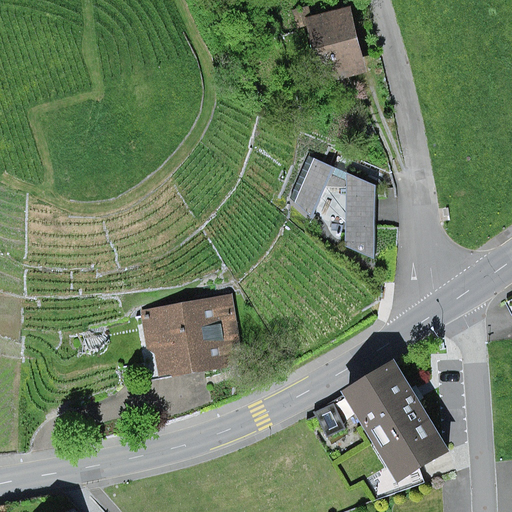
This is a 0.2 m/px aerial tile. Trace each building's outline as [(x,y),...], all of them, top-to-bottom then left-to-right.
[(351,13),(311,23),(326,82),(366,72),(351,13)] [(312,158),(294,198),(315,214),(328,186),(348,186),(346,246),(375,259),(376,187),(312,158)] [(382,195),(381,218),(400,219),(400,195),(382,195)] [(229,299),(146,313),(152,352),(160,350),(165,377),(240,365),(229,299)] [(449,452),(392,360),(345,389),(402,481),(449,452)]
